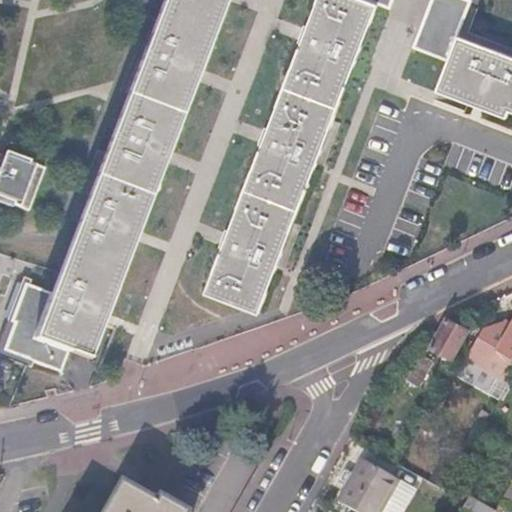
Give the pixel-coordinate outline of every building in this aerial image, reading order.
[(163,0),(67,251),(61,265),(51,292),(22,281),(8,319),(13,321),(2,349),(31,361),(54,369),(60,372),(69,350),(87,357),(102,318),(115,286),(120,271),(134,235),(165,153),(194,79),(224,0),(163,0)] [(318,0),(305,35),(264,141),(226,240),(206,292),(259,313),(276,270),(377,4),(388,9),(391,0),(318,0)] [(410,48),(445,62),(435,88),(480,106),(504,116),(508,108),(511,109),(511,56),(456,35),(470,1),(468,0),(428,0),(420,21),(410,48)] [(41,171),(0,154),(0,203),(20,212),(41,171)] [(448,318),(446,317),(444,320),(429,346),(452,359),(469,330),(448,318)] [(511,369),(511,322),(505,319),(501,328),(494,324),(485,328),(469,358),(487,369),(493,359),(511,369)] [(432,355),(420,349),(405,375),(417,381),(432,355)] [(430,389),(425,387),(410,413),(421,420),(442,383),(435,379),(430,389)] [(377,511),(397,478),(361,458),(338,500),(359,511),(377,511)] [(397,511),(412,486),(397,478),(377,511),(397,511)] [(511,481),(502,499),(511,504),(511,481)] [(110,511),(186,511),(164,500),(162,504),(126,485),(110,511)] [(494,511),(468,495),(461,509),(465,511),(494,511)]
